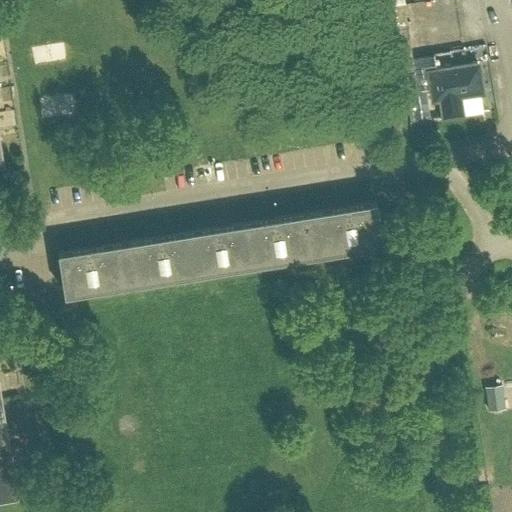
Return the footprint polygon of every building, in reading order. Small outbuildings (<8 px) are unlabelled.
[(413,0),(416,20),(470,12),(468,0),(413,0)] [(403,2),(391,3),(395,25),(407,23),(403,2)] [(408,35),(397,37),(400,58),(412,56),(408,35)] [(438,71),(426,73),(431,105),(440,104),(443,123),(463,120),(460,101),(482,97),(475,52),(436,58),(438,71)] [(402,71),(405,92),(417,90),(414,69),(402,71)] [(311,208),(318,251),(382,240),(375,199),(375,198),(311,208)] [(254,261),(318,251),(311,208),(248,219),(254,261)] [(191,271),(254,261),(248,219),(184,229),(191,271)] [(128,281),(191,271),(184,229),(121,239),(128,281)] [(64,292),(128,281),(121,239),(57,249),(64,290),(64,292)] [(488,409),(504,407),(501,384),(485,386),(488,409)] [(0,446),(9,445),(5,421),(0,421),(0,446)] [(0,471),(13,469),(9,445),(0,446),(0,471)] [(0,471),(0,496),(16,494),(17,494),(13,469),(0,471)]
